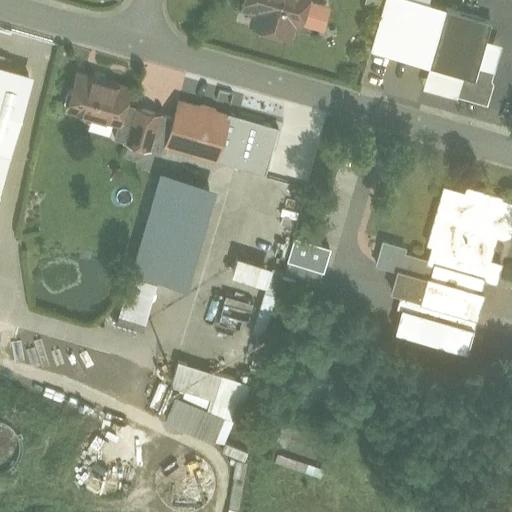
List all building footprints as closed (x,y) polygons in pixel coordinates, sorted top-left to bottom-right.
[(304,0),(236,0),(233,10),(244,13),(241,25),(287,38),(290,27),(296,28),(297,25),(315,30),(323,5),(304,0)] [(482,36),(487,19),(429,3),(418,0),(380,0),(367,50),(426,66),(420,88),(485,106),(492,80),(490,79),(500,41),(482,36)] [(0,188),(32,78),(0,68),(0,188)] [(57,112),(112,128),(118,106),(124,87),(69,72),(57,112)] [(189,157),(213,164),(227,116),(171,100),(165,119),(157,148),(160,149),(189,157)] [(157,148),(165,119),(118,106),(112,128),(108,141),(147,152),(158,156),(160,149),(157,148)] [(166,231),(189,157),(160,149),(158,156),(147,152),(137,184),(147,187),(136,222),(142,224),(166,231)] [(389,271),(382,298),(410,305),(407,314),(468,330),(478,292),(475,291),(478,281),(489,284),(495,263),(484,260),(491,236),(506,240),(511,218),(511,200),(461,186),(459,192),(436,186),(420,246),(426,247),(422,259),(400,253),(402,247),(376,240),(369,265),(389,271)] [(284,270),(292,240),(300,213),(251,199),(234,255),(284,270)] [(170,232),(166,231),(142,224),(111,328),(140,336),(170,232)] [(318,284),(327,250),(292,240),(284,270),(283,274),(318,284)] [(213,302),(209,322),(244,328),(248,309),(213,302)] [(225,330),(219,349),(253,359),(259,340),(225,330)] [(176,366),(171,388),(217,400),(222,378),(176,366)] [(14,432),(8,423),(0,417),(0,466),(9,461),(14,453),(16,442),(14,432)] [(133,454),(125,443),(115,436),(102,433),(89,436),(79,443),(72,454),(70,467),(72,479),(79,490),(89,496),(103,499),(115,497),(126,489),(133,479),(135,466),(133,454)] [(205,477),(200,468),(191,463),(181,461),(171,463),(163,469),(157,477),(155,487),(157,497),(163,505),(171,511),(177,511),(185,511),(191,511),(200,505),(205,497),(207,486),(205,477)]
